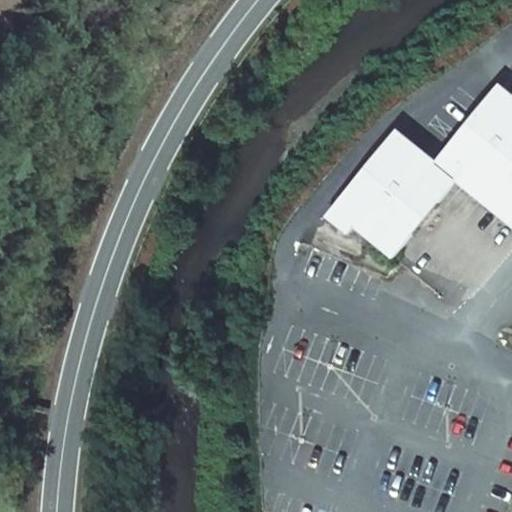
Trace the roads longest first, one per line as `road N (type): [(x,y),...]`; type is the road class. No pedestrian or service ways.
road 1 (primary): [(257,0),(178,110),(102,281),(79,361),(58,511)]
road 2 (unknown): [(287,309),(290,249),(313,217),(401,122),(511,42)]
